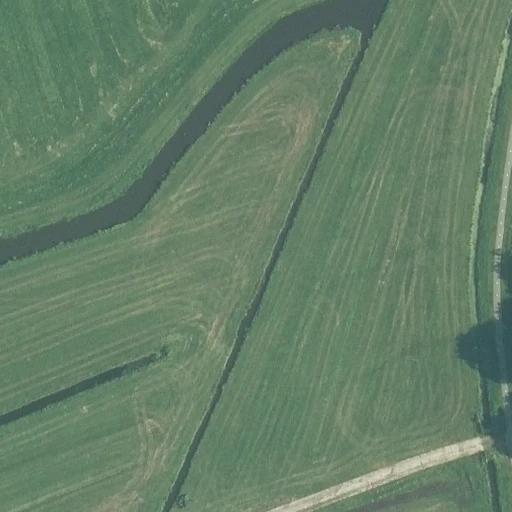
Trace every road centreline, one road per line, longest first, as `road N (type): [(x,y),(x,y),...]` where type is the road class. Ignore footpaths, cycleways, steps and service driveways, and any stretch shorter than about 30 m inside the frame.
road 1 (track): [(0,177),(42,160),(169,48),(204,0)]
road 2 (track): [(290,511),(452,453),(511,441)]
